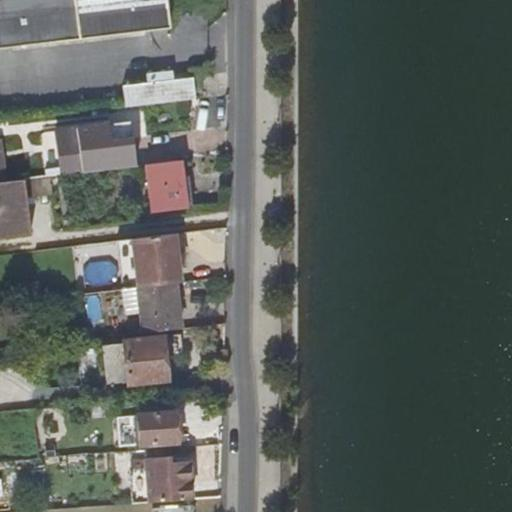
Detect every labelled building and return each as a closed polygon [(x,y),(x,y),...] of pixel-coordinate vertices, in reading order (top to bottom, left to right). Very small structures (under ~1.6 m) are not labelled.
[(0,0),(0,50),(169,28),(165,0),(0,0)] [(122,108),(192,99),(189,79),(169,81),(168,73),(144,76),(145,84),(120,87),(122,108)] [(58,178),(133,168),(131,141),(109,143),(107,126),(53,132),(58,178)] [(182,209),(177,162),(145,166),(151,213),(182,209)] [(0,240),(24,238),(16,183),(0,185),(0,240)] [(172,286),(178,285),(171,237),(129,242),(136,290),(162,287),(172,286)] [(115,283),(115,262),(86,262),(87,284),(115,283)] [(21,305),(42,302),(39,286),(19,289),(21,305)] [(172,286),(162,287),(136,290),(120,292),(123,318),(138,317),(140,337),(177,332),(172,286)] [(163,382),(159,340),(122,344),(123,346),(99,348),(102,385),(126,383),(126,385),(163,382)] [(173,415),(137,418),(139,448),(176,444),(173,415)] [(118,418),(123,445),(136,442),(131,416),(118,418)] [(149,503),(192,500),(189,459),(146,462),(149,503)]
